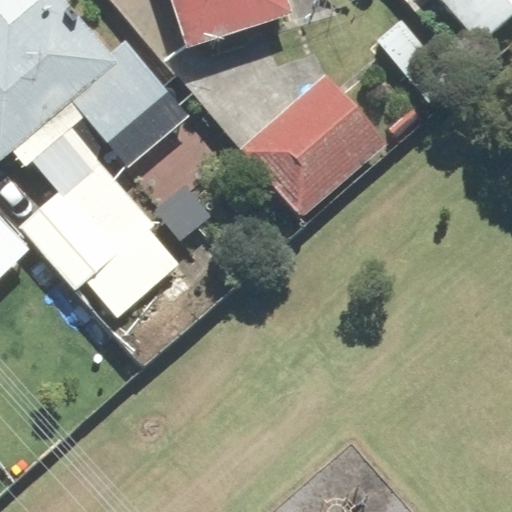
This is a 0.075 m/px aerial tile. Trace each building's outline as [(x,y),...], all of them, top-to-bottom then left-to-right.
[(0,0),(0,151),(8,161),(81,99),(116,141),(177,89),(135,40),(119,54),(73,0),(0,0)] [(296,0),(181,0),(196,46),(300,12),(296,0)] [(511,0),(452,0),(489,42),(511,21),(511,0)] [(405,19),(382,39),(438,102),(461,82),(405,19)] [(332,76),(249,148),(308,216),(391,143),(332,76)] [(30,223),(84,286),(92,279),(124,316),(188,261),(103,162),(30,223)]
